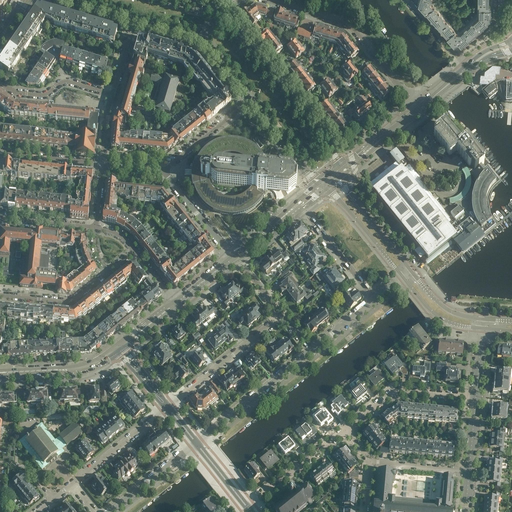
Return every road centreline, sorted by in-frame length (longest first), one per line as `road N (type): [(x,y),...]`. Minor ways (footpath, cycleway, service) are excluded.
road 1 (tertiary): [(342,168),(223,14)]
road 2 (residential): [(266,0),(349,24),(417,108)]
road 3 (residential): [(345,429),(396,390),(475,397)]
road 4 (residential): [(198,441),(309,351)]
road 5 (residential): [(170,405),(281,316)]
road 6 (tertiary): [(319,187),(336,196),(403,277)]
road 7 (residential): [(250,506),(345,429)]
road 8 (residential): [(374,299),(297,205)]
road 9 (residential): [(0,82),(44,95),(64,81),(112,94)]
